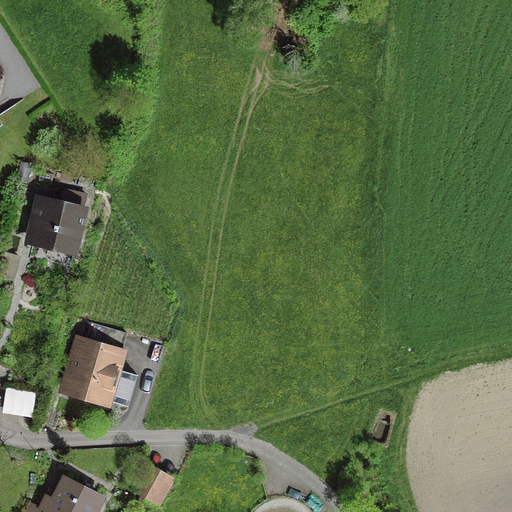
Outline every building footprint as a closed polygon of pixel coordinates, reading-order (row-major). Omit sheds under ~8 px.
[(80,211),(79,211),(82,196),(63,191),(59,206),(41,202),(41,203),(34,201),(31,213),(38,215),(31,242),(71,252),(80,211)] [(61,391),(105,404),(119,353),(76,340),(61,391)] [(41,398),(12,395),(10,417),(39,420),(41,398)] [(129,491),(156,506),(171,479),(145,464),(129,491)] [(91,511),(99,497),(63,479),(52,500),(44,499),(40,508),(44,511),(91,511)]
